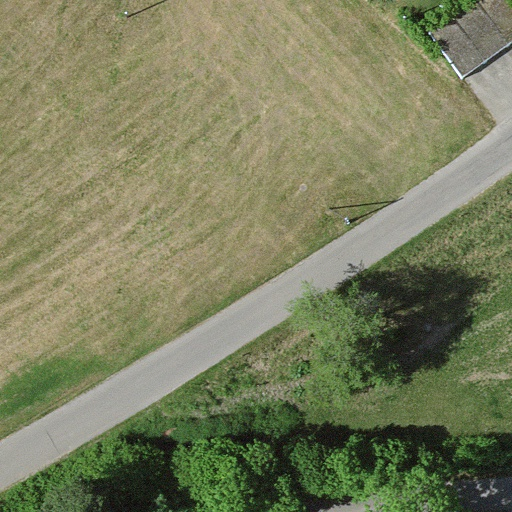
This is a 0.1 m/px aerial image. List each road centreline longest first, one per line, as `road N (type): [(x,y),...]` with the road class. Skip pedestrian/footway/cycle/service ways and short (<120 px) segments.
road 1 (unclassified): [(0,468),(207,356),(511,147)]
road 2 (unclassified): [(511,495),(345,511)]
